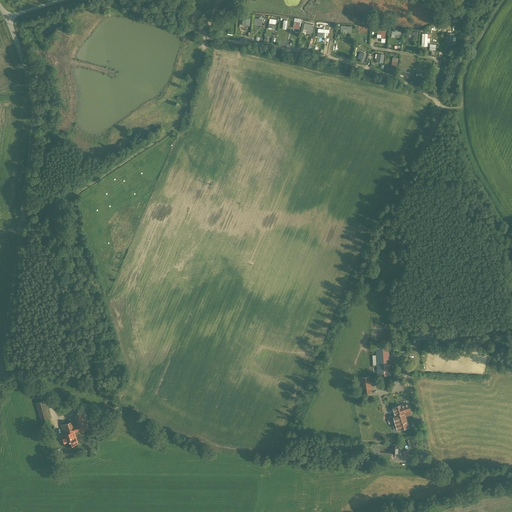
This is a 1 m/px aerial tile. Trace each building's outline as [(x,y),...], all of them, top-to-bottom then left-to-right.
[(213,0),(199,0),(197,4),(206,11),(213,0)] [(252,17),(243,17),(243,25),(252,25),(252,17)] [(278,19),(270,18),(269,29),(273,29),(273,27),(277,27),(278,19)] [(295,22),(293,29),(301,30),(303,21),(298,21),(298,22),(295,22)] [(314,24),(305,23),(304,32),(312,33),(314,24)] [(386,30),(378,30),(378,38),(382,38),(382,42),(386,42),(386,30)] [(455,32),(446,32),(446,41),(455,41),(455,32)] [(421,75),(417,73),(415,78),(424,82),(425,79),(420,77),(421,75)] [(424,339),(424,330),(411,331),(411,340),(424,339)] [(388,358),(388,348),(382,349),(376,349),(376,356),(373,356),(373,364),(376,364),(377,373),(389,372),(389,366),(385,366),(385,358),(388,358)] [(370,394),(368,376),(359,378),(362,395),(370,394)] [(50,426),(43,401),(36,403),(43,428),(50,426)] [(411,414),(408,404),(403,406),(403,405),(393,408),(396,415),(389,417),(392,426),(394,425),(396,431),(408,427),(405,416),(411,414)] [(83,414),(75,416),(77,422),(72,424),(71,419),(61,421),(64,433),(61,434),(64,445),(80,441),(78,431),(87,429),(83,414)] [(414,437),(407,439),(408,443),(410,443),(412,448),(417,446),(414,437)]
